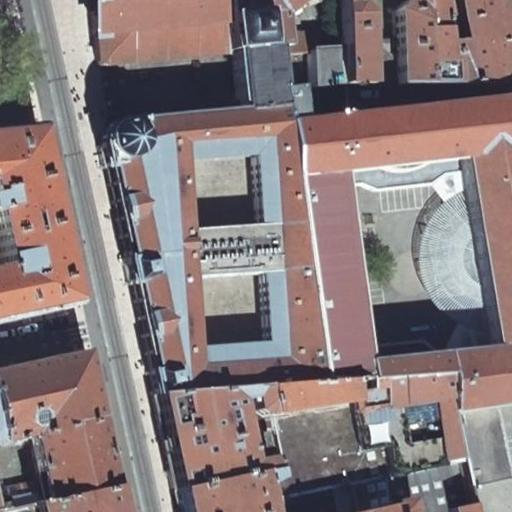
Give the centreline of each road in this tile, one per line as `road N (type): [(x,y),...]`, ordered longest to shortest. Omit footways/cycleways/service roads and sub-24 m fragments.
road 1 (residential): [(46,100),(95,328)]
road 2 (residential): [(95,328),(134,511)]
